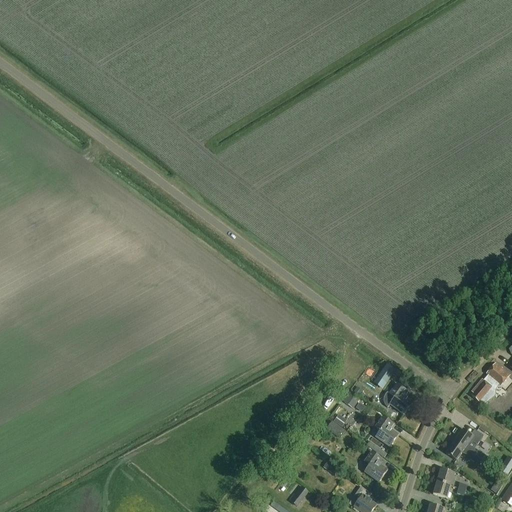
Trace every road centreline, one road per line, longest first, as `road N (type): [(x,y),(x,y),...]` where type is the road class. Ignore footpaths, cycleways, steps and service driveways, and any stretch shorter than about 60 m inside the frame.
road 1 (unclassified): [(446,396),(0,61)]
road 2 (unclassified): [(446,396),(400,511)]
